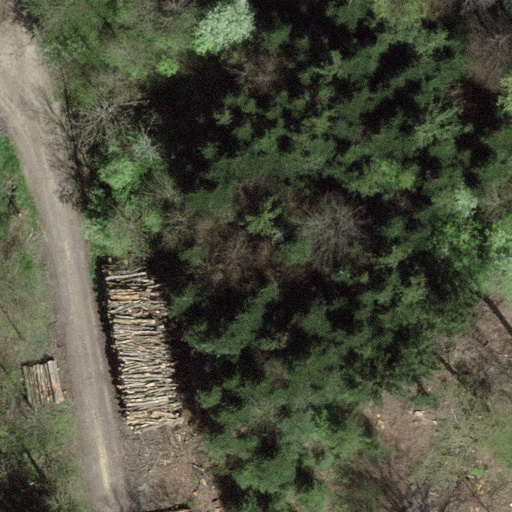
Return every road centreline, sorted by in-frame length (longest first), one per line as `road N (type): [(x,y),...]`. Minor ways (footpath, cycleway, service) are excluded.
road 1 (track): [(99,511),(38,124),(0,100)]
road 2 (track): [(38,124),(19,0)]
